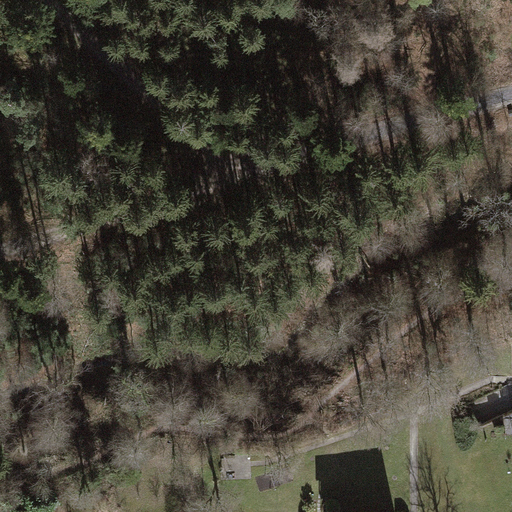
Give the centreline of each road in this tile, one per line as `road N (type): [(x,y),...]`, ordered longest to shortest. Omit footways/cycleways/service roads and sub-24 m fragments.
road 1 (track): [(511,96),(0,247)]
road 2 (track): [(253,168),(215,152),(139,98),(49,0)]
